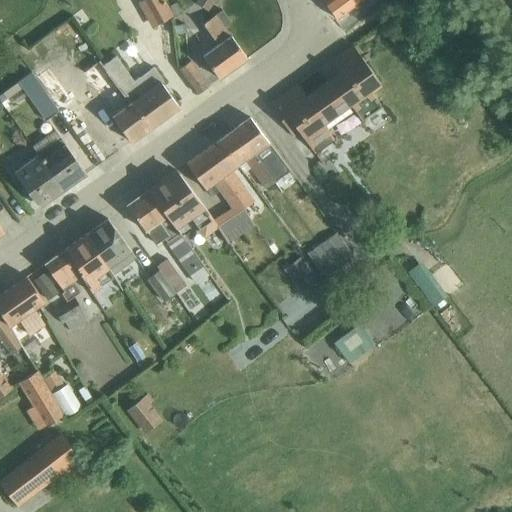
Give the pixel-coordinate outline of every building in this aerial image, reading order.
[(137,0),(151,26),(171,15),(162,0),(137,0)] [(195,0),(206,9),(212,0),(195,0)] [(323,0),(325,2),(337,18),(360,0),(323,0)] [(222,9),(216,13),(224,24),(230,19),(222,9)] [(224,24),(216,13),(203,23),(218,43),(203,54),(219,77),(247,57),(224,24)] [(351,103),(358,112),(362,118),(381,105),(371,89),(380,83),(353,43),(330,60),(339,72),(307,95),(298,82),(270,102),(294,136),(299,130),(315,153),(335,139),(330,131),(324,122),(349,105),(351,103)] [(116,55),(103,64),(151,127),(180,106),(152,68),(135,80),(116,55)] [(151,127),(103,64),(99,59),(84,71),(94,85),(101,80),(121,107),(112,114),(127,135),(132,141),(151,127)] [(191,59),(180,67),(198,92),(209,84),(191,59)] [(32,70),(0,93),(0,98),(6,106),(9,104),(7,102),(10,100),(7,97),(22,85),(46,119),(59,109),(32,70)] [(330,131),(358,112),(351,103),(349,105),(324,122),(330,131)] [(250,116),(235,127),(274,180),(290,169),(250,116)] [(235,127),(219,138),(244,171),(250,167),(265,187),(274,180),(235,127)] [(38,153),(64,189),(87,173),(55,128),(32,145),(38,153)] [(219,138),(203,149),(243,206),(246,204),(248,206),(252,203),(251,201),(253,199),(237,176),(244,171),(219,138)] [(243,206),(203,149),(187,161),(206,187),(207,187),(212,195),(219,189),(231,205),(236,212),(217,224),(229,241),(255,224),(243,206)] [(64,189),(38,153),(14,170),(37,202),(44,203),(64,189)] [(164,177),(148,188),(177,228),(194,216),(201,226),(199,228),(203,235),(217,224),(212,218),(178,172),(167,181),(164,177)] [(177,228),(148,188),(127,203),(156,243),(163,237),(195,282),(209,272),(177,228)] [(231,205),(212,218),(217,224),(236,212),(231,205)] [(107,217),(86,233),(114,272),(135,257),(107,217)] [(336,231),(320,243),(334,262),(350,251),(336,231)] [(83,234),(66,247),(82,273),(93,290),(97,289),(107,305),(125,293),(83,234)] [(334,262),(320,243),(308,251),(322,271),(334,262)] [(82,273),(66,247),(45,262),(64,290),(62,292),(66,298),(54,307),(63,322),(65,321),(70,330),(88,319),(75,294),(80,290),(74,279),(82,273)] [(302,255),(284,267),(300,290),(317,277),(302,255)] [(160,270),(176,292),(186,285),(168,258),(157,265),(160,270)] [(422,260),(407,272),(433,305),(448,294),(422,260)] [(176,292),(160,270),(147,278),(163,301),(176,292)] [(45,271),(33,278),(48,299),(59,291),(45,271)] [(27,274),(0,293),(0,310),(10,324),(19,318),(30,334),(45,323),(34,307),(45,300),(27,274)] [(319,354),(333,344),(324,332),(310,343),(319,354)] [(35,337),(22,345),(29,356),(35,352),(39,343),(35,337)] [(29,356),(22,345),(20,342),(10,348),(20,364),(16,367),(23,378),(38,370),(29,356)] [(297,355),(303,367),(318,360),(313,349),(297,355)] [(287,407),(311,389),(287,358),(263,376),(287,407)] [(55,369),(43,377),(65,414),(66,415),(82,405),(68,383),(65,384),(55,369)] [(38,370),(23,378),(19,380),(45,425),(65,414),(43,377),(38,370)] [(0,396),(12,386),(5,376),(1,378),(0,376),(0,396)] [(135,402),(126,410),(138,425),(148,418),(135,402)] [(60,432),(0,478),(0,481),(18,505),(62,471),(74,486),(92,471),(60,432)]
